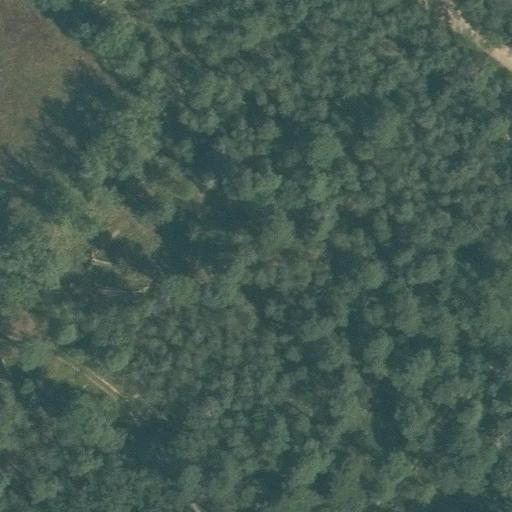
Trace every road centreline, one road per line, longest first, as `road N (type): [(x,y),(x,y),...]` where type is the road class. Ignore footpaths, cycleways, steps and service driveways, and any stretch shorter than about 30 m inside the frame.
road 1 (track): [(190,511),(154,445),(89,373),(0,332)]
road 2 (track): [(364,511),(511,355)]
